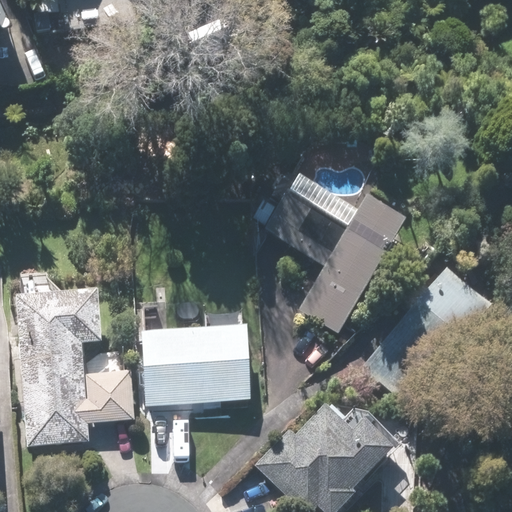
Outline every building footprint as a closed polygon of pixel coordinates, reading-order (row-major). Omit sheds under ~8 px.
[(355,217),(298,183),(266,236),(324,270),(296,317),(335,340),(403,224),(365,201),(355,217)] [(501,329),(446,275),(356,367),(411,421),(501,329)] [(90,427),(132,426),(131,375),(123,375),(122,351),(102,352),(100,300),(17,302),(21,451),(90,449),(90,427)] [(141,340),(143,411),(251,408),(250,338),(141,340)] [(288,431),(252,469),(297,511),(310,511),(314,509),(317,511),(338,511),(393,454),(355,419),(346,429),(324,408),(296,438),(288,431)]
